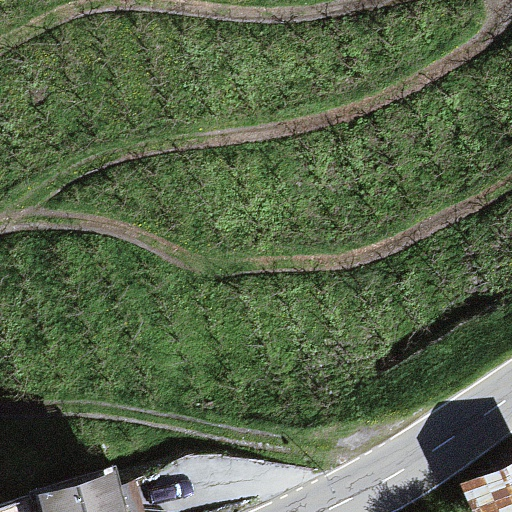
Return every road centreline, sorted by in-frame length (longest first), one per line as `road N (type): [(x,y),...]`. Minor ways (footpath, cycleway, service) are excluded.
road 1 (track): [(0,228),(80,171),(142,146),(294,121),(407,86),(486,38),(495,9),(489,0)]
road 2 (track): [(357,0),(312,11),(95,6),(0,39)]
road 3 (tertiary): [(511,398),(402,472),(323,511)]
